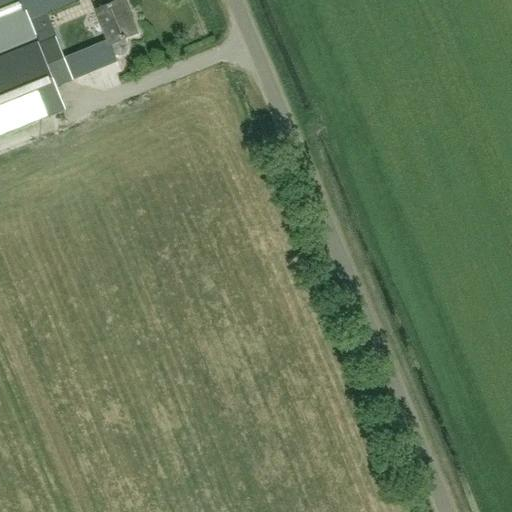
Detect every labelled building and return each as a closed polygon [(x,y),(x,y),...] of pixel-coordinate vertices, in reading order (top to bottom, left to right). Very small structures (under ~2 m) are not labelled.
[(21,0),(0,0),(0,58),(38,44),(29,20),(21,0)] [(21,0),(29,20),(79,0),(93,0),(97,9),(110,44),(113,51),(115,54),(118,56),(122,55),(125,53),(127,49),(126,46),(124,39),(136,34),(123,0),(120,0),(110,4),(107,0),(21,0)] [(39,45),(56,87),(73,80),(56,38),(39,45)] [(39,45),(38,44),(0,58),(0,134),(65,108),(56,87),(39,45)] [(82,51),(69,56),(76,74),(89,68),(82,51)]
